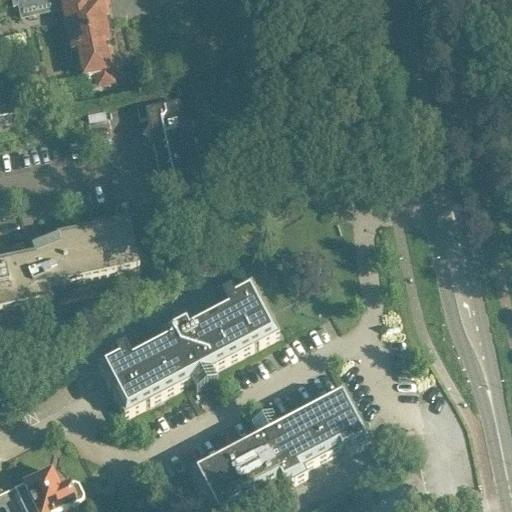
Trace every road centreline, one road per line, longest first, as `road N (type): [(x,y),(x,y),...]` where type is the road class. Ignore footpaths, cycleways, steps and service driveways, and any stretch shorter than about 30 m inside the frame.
road 1 (residential): [(0,451),(67,418),(86,449),(134,467),(362,338),(372,309),(361,221)]
road 2 (residential): [(361,221),(317,194),(281,187),(197,223),(168,220),(143,208),(134,164)]
road 3 (secondary): [(428,210),(453,325),(495,427)]
road 4 (secondary): [(495,427),(493,381),(455,205)]
road 5 (secondary): [(380,0),(428,210)]
road 6 (secondary): [(455,205),(417,0)]
road 7 (residential): [(134,164),(0,191)]
